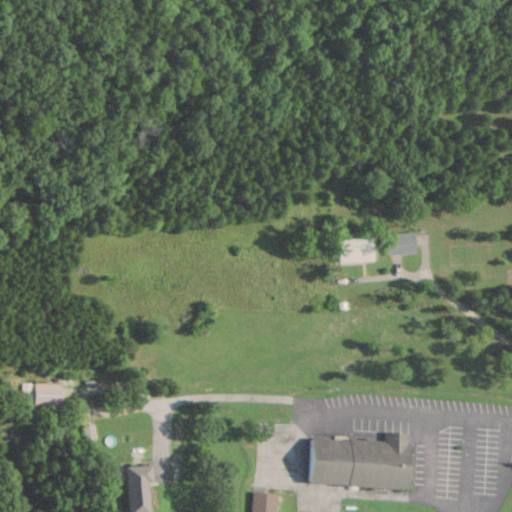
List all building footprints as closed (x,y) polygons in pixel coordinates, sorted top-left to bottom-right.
[(412,232),(385,232),(385,253),(412,253),(412,232)] [(370,236),(335,237),(336,261),(370,260),(370,236)] [(57,407),(57,382),(20,382),(20,407),(57,407)] [(305,483),(403,488),(405,432),(382,431),(382,440),(307,437),(305,483)] [(133,511),(146,511),(145,481),(149,481),(148,464),(123,465),(124,511),(133,511)] [(271,511),(272,493),(248,492),(247,511),(271,511)]
